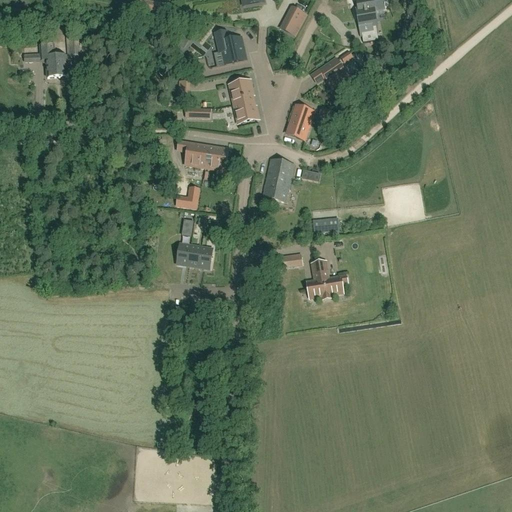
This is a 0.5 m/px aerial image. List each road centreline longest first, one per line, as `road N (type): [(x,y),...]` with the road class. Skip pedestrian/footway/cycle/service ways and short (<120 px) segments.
road 1 (residential): [(226,511),(235,294)]
road 2 (track): [(311,160),(349,149),(446,65)]
road 3 (residential): [(235,294),(253,150)]
